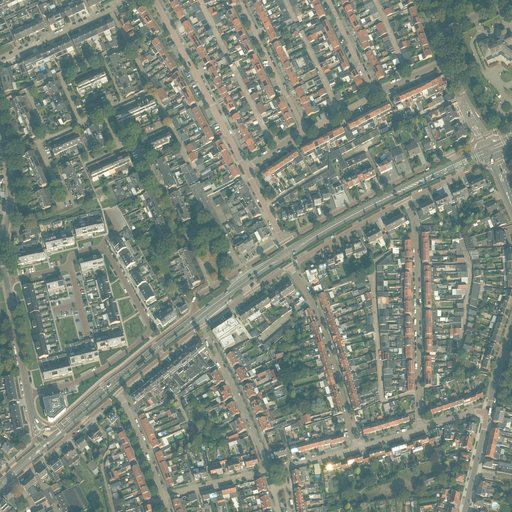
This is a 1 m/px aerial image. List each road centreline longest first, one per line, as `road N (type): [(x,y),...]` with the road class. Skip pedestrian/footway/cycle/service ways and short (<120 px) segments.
road 1 (residential): [(28,394),(93,374),(146,334),(149,326),(103,246)]
road 2 (residential): [(419,430),(415,229),(406,201)]
road 3 (residential): [(465,161),(447,156),(284,242)]
road 4 (residential): [(356,448),(319,321),(289,265)]
road 5 (residential): [(245,169),(154,0)]
road 6 (secondary): [(197,316),(58,428)]
road 7 (residential): [(212,287),(189,235),(179,239),(133,139)]
road 8 (secondary): [(307,240),(465,161)]
road 9 (residential): [(269,470),(202,326)]
road 10 (secondary): [(79,418),(197,316)]
road 11 (unclassified): [(303,131),(241,0)]
road 12 (residential): [(131,0),(0,59)]
road 13 (residential): [(293,263),(406,201)]
